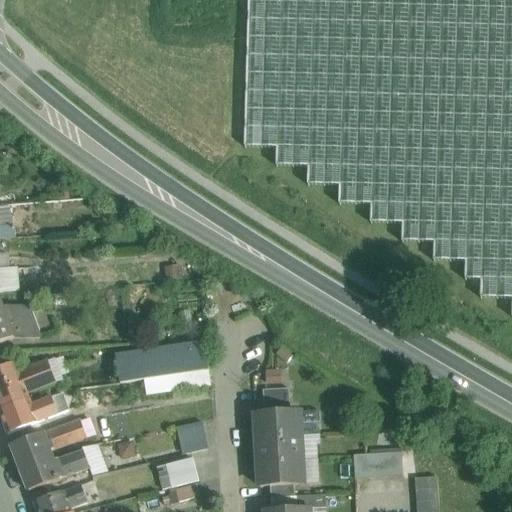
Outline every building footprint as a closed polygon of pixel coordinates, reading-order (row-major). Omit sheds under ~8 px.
[(511,0),(257,0),(253,160),(285,160),(285,178),(317,179),(316,197),(348,198),(348,216),(380,217),(379,235),(411,236),(411,254),(443,255),(442,273),(474,274),(473,292),(490,292),(489,310),(511,310),(511,0)] [(8,255),(0,255),(0,270),(9,269),(8,255)] [(9,269),(0,270),(0,289),(16,288),(15,269),(9,269)] [(0,301),(0,344),(14,339),(42,339),(30,307),(2,307),(0,301)] [(206,348),(173,353),(177,376),(209,371),(206,348)] [(173,353),(117,362),(121,385),(177,376),(173,353)] [(15,364),(0,369),(0,411),(29,400),(27,393),(54,383),(47,363),(19,374),(15,364)] [(281,388),(282,369),(265,369),(264,388),(281,388)] [(98,389),(80,391),(82,406),(87,405),(87,408),(100,406),(98,389)] [(289,390),(263,391),(264,403),(290,402),(289,390)] [(29,400),(0,411),(0,412),(8,434),(67,411),(61,396),(50,398),(32,405),(29,400)] [(290,402),(264,403),(265,415),(290,414),(290,402)] [(265,415),(256,416),(256,418),(255,420),(255,426),(257,427),(258,440),(301,437),(300,413),(290,414),(265,415)] [(74,422),(43,435),(49,451),(87,438),(81,421),(74,422)] [(202,423),(179,428),(184,451),(207,446),(202,423)] [(42,434),(12,446),(21,468),(51,457),(49,451),(43,435),(42,434)] [(301,437),(258,440),(258,452),(257,454),(257,460),(259,461),(259,464),(303,461),(301,437)] [(84,452),(53,463),(60,479),(90,468),(84,452)] [(402,453),(354,456),(356,480),(403,477),(402,453)] [(51,457),(21,468),(29,491),(60,480),(60,479),(53,463),(51,457)] [(193,459),(166,466),(172,489),(199,482),(193,459)] [(303,461),(259,464),(260,476),(258,477),(258,483),(260,485),(260,487),(271,487),(294,486),(304,485),(303,461)] [(439,511),(438,478),(415,479),(417,511),(439,511)] [(198,485),(176,491),(179,503),(201,497),(198,485)] [(81,486),(64,492),(71,509),(87,503),(81,486)] [(294,486),(271,487),(271,499),(295,498),(294,486)] [(64,492),(34,503),(37,511),(71,511),(71,509),(64,492)]
